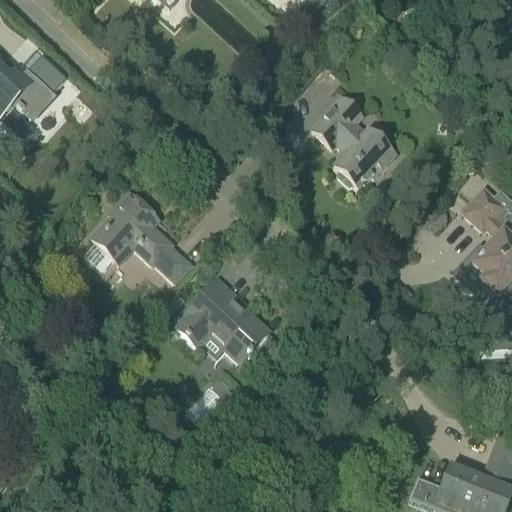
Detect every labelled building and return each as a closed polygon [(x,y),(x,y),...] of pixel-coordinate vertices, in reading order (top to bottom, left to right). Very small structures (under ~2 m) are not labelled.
[(132,0),(137,4),(140,0),(147,0),(159,10),(168,0),(132,0)] [(302,15),(292,27),(299,33),(310,22),(302,15)] [(0,115),(3,119),(4,118),(12,109),(15,112),(22,119),(23,119),(28,124),(29,125),(51,101),(50,100),(25,77),(19,84),(13,78),(9,83),(0,74),(0,115)] [(340,104),(324,121),(310,136),(331,155),(335,150),(345,160),(333,173),(357,196),(371,181),(367,178),(375,170),(381,176),(394,162),(367,137),(364,140),(354,131),(361,123),(340,104)] [(461,281),(460,282),(486,306),(487,338),(485,338),(485,351),(511,349),(511,337),(509,287),(511,284),(511,207),(498,195),(491,204),(482,195),(461,218),(481,237),(484,234),(495,244),(470,271),(471,272),(462,282),(461,281)] [(117,216),(90,245),(94,248),(113,267),(129,250),(152,272),(153,271),(173,289),(190,270),(170,252),(172,251),(144,225),(150,219),(128,198),(114,213),(117,216)] [(217,286),(203,301),(185,320),(187,322),(176,335),(196,353),(208,341),(240,370),(269,339),(234,308),(237,305),(217,286)] [(155,317),(166,328),(187,305),(176,295),(155,317)] [(264,372),(274,382),(284,371),(273,362),(264,372)] [(56,397),(48,406),(60,416),(68,407),(56,397)] [(416,484),(408,506),(422,511),(504,511),(510,498),(505,496),(511,478),(511,445),(499,441),(481,487),(450,474),(442,494),(416,484)] [(281,454),(272,464),(281,473),(290,463),(281,454)] [(81,469),(73,477),(81,485),(89,477),(81,469)]
